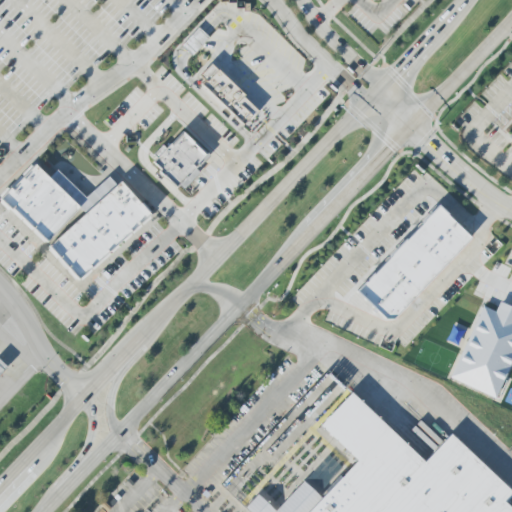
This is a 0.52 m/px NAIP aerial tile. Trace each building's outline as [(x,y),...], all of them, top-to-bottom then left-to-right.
[(193,56),(209,38),(198,28),(182,46),(193,56)] [(209,69),(193,85),(241,134),(254,118),(209,69)] [(181,137),(145,172),(172,194),(206,163),(181,137)] [(31,161),(0,188),(0,209),(71,289),(148,220),(113,180),(77,212),(31,161)] [(449,211),(473,242),(400,325),(369,290),(448,211),(449,211)] [(451,377),(483,306),(495,312),(500,302),(511,307),(511,360),(495,398),(451,377)] [(0,374),(8,366),(0,358),(0,374)] [(511,511),(500,502),(510,491),(449,433),(423,461),(350,392),(319,424),(357,459),(308,511),(511,511)] [(275,511),(274,511),(250,511),(245,507),(257,494),(275,511)]
